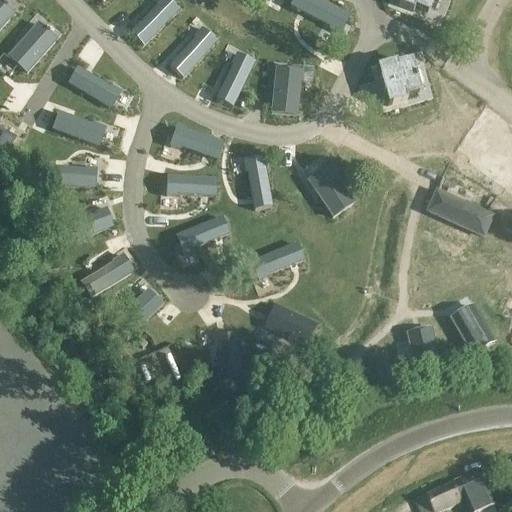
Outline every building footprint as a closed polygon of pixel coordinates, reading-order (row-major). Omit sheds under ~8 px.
[(157,8),(130,35),(142,48),(176,13),(171,8),(172,7),(165,0),(162,0),(156,7),(157,8)] [(312,0),(294,0),(290,8),(322,24),(327,27),(329,28),(328,29),(338,35),(343,24),(342,23),(345,17),(334,11),(329,8),(312,0)] [(395,0),(393,6),(412,13),(414,9),(426,14),(431,2),(433,2),(434,0),(395,0)] [(0,4),(0,30),(13,16),(6,10),(6,9),(3,6),(2,7),(0,4)] [(37,26),(7,59),(26,76),(55,42),(48,35),(49,35),(46,32),(45,33),(37,26)] [(195,40),(169,69),(182,81),(215,45),(209,40),(210,39),(202,31),(194,39),(195,40)] [(233,67),(216,102),(231,109),(253,66),(246,63),(247,61),(236,56),(231,66),(233,67)] [(395,64),(376,69),(379,82),(380,85),(382,84),(384,92),(382,93),(383,96),(387,108),(406,103),(404,98),(418,94),(414,82),(416,81),(415,77),(413,77),(409,65),(396,68),(395,64)] [(275,70),(271,115),(296,117),(300,73),(290,72),(290,70),(285,69),(285,71),(275,70)] [(76,70),(67,85),(109,110),(113,104),(114,104),(120,94),(110,88),(109,90),(76,70)] [(426,145),(441,103),(424,97),(409,138),(426,145)] [(511,118),(484,102),(453,157),(511,191),(511,118)] [(57,115),(51,131),(97,148),(100,141),(101,141),(105,130),(94,126),(93,128),(57,115)] [(173,136),(169,147),(180,151),(180,149),(217,162),(223,146),(177,130),(175,137),(173,136)] [(0,163),(14,140),(0,131),(0,163)] [(253,162),(242,164),(244,175),(246,175),(252,213),(270,210),(261,162),(254,163),(253,162)] [(316,177),(307,182),(332,220),(353,206),(328,168),(320,174),(319,172),(315,175),(316,177)] [(46,169),(44,186),(93,190),(93,182),(95,182),(96,171),(84,170),(84,172),(46,169)] [(166,187),(165,198),(177,199),(177,197),(215,199),(216,182),(168,179),(168,187),(166,187)] [(437,194),(427,215),(484,240),(494,219),(437,194)] [(96,217),(60,229),(65,246),(111,230),(109,223),(110,222),(106,211),(95,215),(96,217)] [(221,220),(177,238),(180,245),(178,246),(182,256),(193,252),(192,250),(228,236),(221,220)] [(421,233),(412,254),(459,272),(468,250),(421,233)] [(511,280),(511,245),(496,270),(511,280)] [(297,246),(252,264),(255,271),(253,272),(257,282),(268,278),(267,276),(303,262),(297,246)] [(113,266),(80,285),(89,300),(131,276),(127,269),(128,268),(122,258),(112,264),(113,266)] [(434,288),(435,274),(417,273),(416,285),(406,284),(405,304),(451,306),(452,288),(434,288)] [(140,302),(113,329),(125,341),(160,308),(155,302),(156,301),(148,293),(139,301),(140,302)] [(273,320),(268,331),(307,349),(318,327),(276,308),(271,319),(273,320)] [(474,309),(452,322),(472,356),(494,343),(474,309)] [(434,330),(408,337),(416,371),(442,365),(434,330)] [(225,340),(213,342),(219,385),(243,382),(237,336),(225,338),(225,340)] [(387,356),(361,361),(368,396),(394,391),(387,356)] [(452,484),(462,505),(465,511),(485,511),(496,507),(488,488),(488,487),(481,471),(453,484),(452,484)] [(418,511),(445,511),(462,505),(452,484),(413,501),(418,511)]
